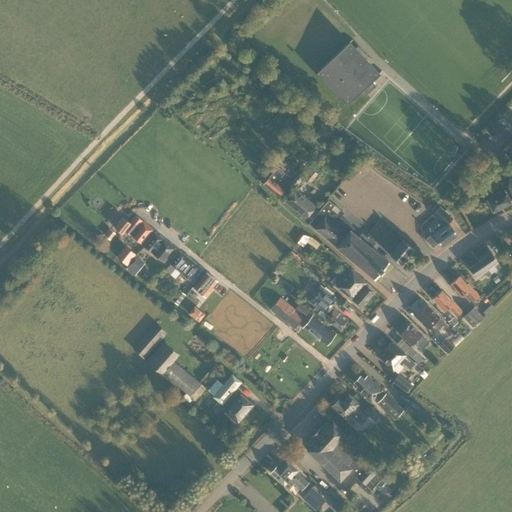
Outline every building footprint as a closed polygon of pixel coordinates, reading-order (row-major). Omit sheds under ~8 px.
[(340,39),(302,77),(334,110),(373,72),(340,39)] [(358,171),(362,174),(369,165),(365,162),(358,171)] [(284,173),(278,167),(263,184),(278,198),(289,186),(280,178),(284,173)] [(317,175),(312,170),(303,179),(309,184),(317,175)] [(303,178),(298,174),(291,183),(295,187),(303,178)] [(511,199),(511,187),(508,179),(501,183),(504,189),(486,197),(493,212),(511,203),(510,201),(511,199)] [(286,204),(305,220),(316,206),(297,190),(286,204)] [(363,240),(366,237),(361,233),(358,237),(351,232),(354,229),(340,217),(344,213),(340,210),(336,214),(331,210),(334,207),(328,202),(309,224),(336,246),(336,247),(357,264),(374,279),(386,264),(388,262),(371,248),(372,247),(363,240)] [(444,226),(426,239),(432,248),(439,243),(442,247),(457,236),(448,223),(453,218),(446,211),(443,212),(439,208),(432,214),(444,226)] [(125,231),(140,243),(151,230),(135,217),(130,223),(123,217),(114,227),(122,234),(125,231)] [(381,239),(392,224),(383,217),(372,233),(381,239)] [(112,227),(108,233),(113,237),(118,232),(112,227)] [(401,265),(401,264),(415,249),(403,240),(405,238),(398,232),(393,238),(399,244),(390,255),(401,264),(401,265)] [(163,262),(175,248),(167,242),(155,233),(144,247),(152,253),(163,262)] [(303,235),(297,243),(303,247),(307,242),(316,249),(320,243),(311,236),(303,235)] [(363,240),(372,247),(376,243),(369,237),(367,238),(366,237),(363,240)] [(133,253),(127,248),(120,257),(128,263),(134,256),(132,254),(133,253)] [(198,267),(196,264),(179,252),(165,270),(176,279),(181,273),(188,279),(198,267)] [(487,271),(488,270),(495,265),(498,270),(501,268),(498,263),(492,253),(481,261),(487,271)] [(294,256),(306,267),(308,265),(295,254),(294,256)] [(133,258),(127,266),(132,271),(136,273),(144,263),(135,256),(133,258)] [(492,275),(488,270),(487,271),(481,261),(470,269),(476,278),(485,272),(488,277),(492,275)] [(339,276),(334,277),(330,282),(360,308),(374,292),(364,284),(366,282),(350,268),(341,278),(339,276)] [(218,282),(206,273),(193,288),(204,297),(212,288),(213,289),(218,282)] [(468,283),(467,284),(459,275),(450,283),(461,297),(466,293),(473,301),(479,296),(468,283)] [(287,290),(291,285),(284,280),(280,285),(287,290)] [(312,296),(308,301),(326,316),(323,319),(330,324),(331,323),(339,330),(347,320),(331,307),(337,300),(320,286),(318,289),(316,287),(312,288),(310,292),(310,295),(312,296)] [(171,300),(178,305),(185,295),(179,290),(171,300)] [(451,298),(450,299),(442,290),(433,298),(444,312),(449,308),(456,316),(462,311),(451,298)] [(298,304),(295,309),(280,297),(270,310),(294,329),(308,312),(298,304)] [(485,315),(494,307),(491,304),(483,312),(485,315)] [(439,317),(426,305),(416,316),(422,322),(422,323),(428,329),(432,324),(438,329),(444,323),(438,317),(439,317)] [(205,314),(195,306),(188,314),(198,322),(205,314)] [(468,311),(478,322),(484,316),(474,306),(468,311)] [(473,326),(478,322),(468,311),(463,316),(473,326)] [(318,337),(327,345),(335,334),(313,316),(303,328),(317,339),(318,337)] [(453,327),(458,322),(453,317),(448,321),(453,327)] [(133,348),(144,358),(167,332),(156,322),(133,348)] [(428,343),(424,339),(420,336),(421,334),(409,323),(400,333),(406,339),(407,341),(411,345),(413,342),(421,350),(428,343)] [(459,334),(451,341),(455,345),(463,338),(459,334)] [(438,345),(447,353),(454,346),(445,338),(438,345)] [(162,374),(163,373),(173,361),(179,354),(164,341),(147,360),(162,374)] [(415,364),(407,357),(390,341),(383,350),(385,352),(380,357),(387,364),(386,365),(392,371),(396,366),(398,368),(403,362),(410,369),(415,364)] [(422,358),(416,353),(412,358),(418,363),(422,358)] [(194,400),(205,388),(173,361),(163,373),(194,400)] [(234,390),(241,381),(232,373),(223,384),(222,384),(217,380),(207,390),(225,412),(238,422),(253,404),(241,394),(240,395),(234,390)] [(364,378),(361,375),(354,382),(357,385),(355,387),(364,396),(363,397),(369,402),(381,390),(367,375),(364,378)] [(392,382),(405,391),(410,384),(397,375),(392,382)] [(377,402),(394,419),(403,410),(385,393),(377,402)] [(359,404),(349,395),(342,402),(339,399),(333,406),(346,418),(350,414),(361,425),(368,418),(356,407),(359,404)] [(364,410),(372,418),(376,413),(377,413),(368,405),(364,410)] [(341,480),(349,487),(355,481),(368,493),(376,484),(377,486),(381,485),(388,478),(361,454),(357,458),(339,441),(346,434),(333,422),(330,426),(326,422),(306,444),(310,448),(307,451),(340,481),(341,480)] [(294,484),(302,491),(308,483),(296,472),(298,471),(287,461),(280,469),(276,466),(270,473),(289,490),(294,484)] [(301,497),(315,511),(326,500),(311,486),(301,497)] [(341,504),(345,500),(331,487),(327,491),(341,504)] [(335,511),(338,511),(343,506),(335,499),(329,506),(335,511)]
